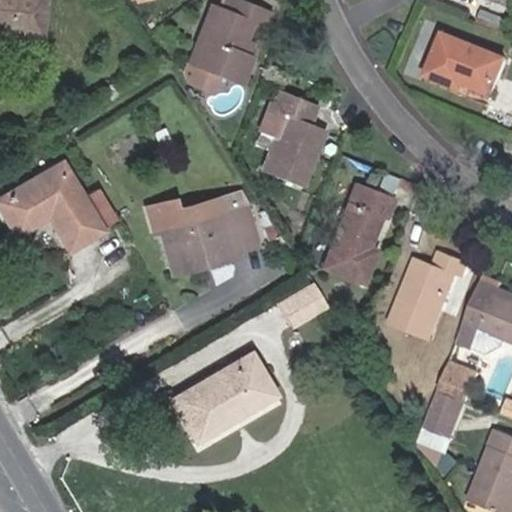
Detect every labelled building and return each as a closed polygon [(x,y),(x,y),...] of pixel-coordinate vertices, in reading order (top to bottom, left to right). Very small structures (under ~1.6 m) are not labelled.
[(0,0),(0,33),(38,37),(42,0),(0,0)] [(240,52),(245,41),(252,22),(263,26),(268,12),(237,0),(225,0),(221,9),(210,5),(188,61),(217,73),(240,83),(251,56),(247,55),(240,52)] [(502,30),(507,18),(483,9),(478,21),(502,30)] [(494,94),(507,59),(446,35),(429,76),(463,90),(466,83),(494,94)] [(247,55),(251,43),(245,41),(240,52),(247,55)] [(210,90),(217,73),(188,61),(183,72),(187,81),(210,90)] [(300,186),(323,129),(308,123),(316,104),(275,88),(258,131),(271,136),(265,149),(257,169),(300,186)] [(265,149),(271,136),(258,131),(253,144),(265,149)] [(98,229),(79,197),(59,162),(0,196),(0,210),(14,234),(46,215),(65,249),(98,229)] [(417,193),(420,185),(397,176),(394,184),(417,193)] [(360,284),(375,247),(369,244),(380,216),(385,218),(393,197),(354,182),(320,269),(360,284)] [(115,220),(96,187),(79,197),(98,229),(115,220)] [(231,252),(257,245),(246,205),(238,191),(176,208),(173,199),(145,206),(151,233),(158,231),(170,274),(232,257),(231,252)] [(430,340),(457,273),(464,276),(469,263),(441,251),(436,264),(418,257),(391,325),(430,340)] [(503,281),(485,274),(459,340),(474,346),(480,329),(511,341),(511,300),(498,295),(500,288),(503,281)] [(291,326),(324,307),(311,284),(278,303),(291,326)] [(511,292),(500,288),(498,295),(511,300),(511,292)] [(194,440),(272,394),(248,352),(169,399),(194,440)] [(467,400),(478,372),(450,362),(440,390),(466,400),(467,400)] [(445,452),(466,400),(440,390),(419,443),(448,476),(459,463),(445,452)] [(500,511),(509,511),(511,505),(511,434),(499,429),(471,500),(500,511)]
